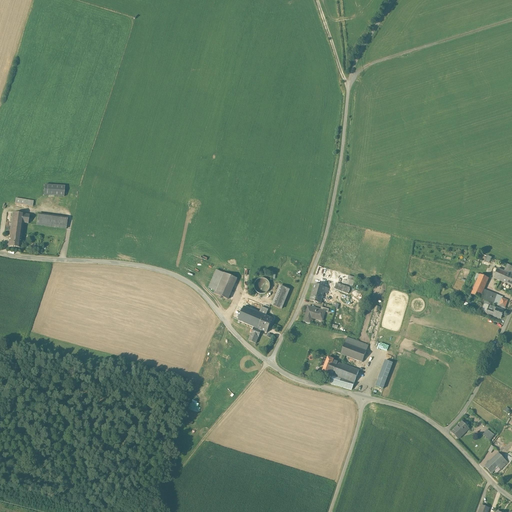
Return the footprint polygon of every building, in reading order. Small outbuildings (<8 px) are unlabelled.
[(65,186),(44,185),(44,195),(64,197),(65,186)] [(33,201),(15,198),(15,204),(33,207),(33,201)] [(29,215),(12,213),(8,247),(20,248),(23,223),(28,224),(29,215)] [(68,219),(38,215),(36,225),(66,229),(68,219)] [(341,273),(319,266),(315,275),(338,282),(341,273)] [(511,268),(506,266),(503,273),(506,274),(511,276),(511,268)] [(503,273),(497,270),(493,279),(502,283),(506,274),(503,273)] [(223,272),(214,294),(228,299),(237,278),(223,272)] [(355,278),(341,273),(338,282),(353,286),(355,278)] [(511,276),(506,274),(502,283),(511,286),(511,276)] [(489,279),(480,275),(477,281),(471,295),(480,299),(484,290),(484,289),(484,290),(486,285),(488,279),(489,279)] [(263,291),(269,289),(265,277),(257,280),(258,283),(254,284),(256,290),(258,290),(260,294),(263,292),(263,291)] [(314,285),(309,301),(320,304),(323,293),(326,294),(328,289),(314,285)] [(280,286),(272,305),(282,309),(289,290),(280,286)] [(496,295),(484,290),(480,299),(493,304),(496,295)] [(502,298),(496,295),(493,304),(499,306),(505,309),(508,301),(502,299),(502,298)] [(375,306),(367,332),(372,333),(380,308),(375,306)] [(259,313),(244,307),(238,321),(254,327),(258,329),(264,315),(259,313)] [(268,310),(262,307),(259,313),(264,315),(266,316),(268,310)] [(321,311),(308,307),(304,321),(310,323),(312,317),(323,320),(326,312),(321,311)] [(504,312),(496,309),(495,312),(488,310),(487,313),(501,319),(504,312)] [(264,315),(258,329),(262,331),(267,333),(273,319),(266,316),(264,315)] [(258,329),(254,327),(248,341),(256,344),(259,337),(262,331),(258,329)] [(368,346),(347,337),(344,343),(366,351),(368,346)] [(366,351),(344,343),(340,354),(345,356),(362,362),(366,351)] [(340,354),(336,353),(334,360),(327,357),(321,374),(331,377),(329,383),(351,390),(358,370),(342,364),(345,356),(340,354)] [(393,363),(385,360),(379,377),(387,380),(393,363)] [(387,380),(379,377),(376,386),(383,389),(387,380)] [(462,422),(452,432),(458,439),(461,437),(461,436),(465,432),(465,433),(465,432),(469,429),(462,422)] [(494,435),(487,430),(483,435),(490,441),(494,435)] [(501,439),(498,437),(491,446),(494,448),(498,451),(499,450),(501,452),(506,445),(504,444),(504,443),(500,440),(501,439)] [(507,463),(498,454),(485,467),(491,473),(498,467),(500,469),(507,463)]
